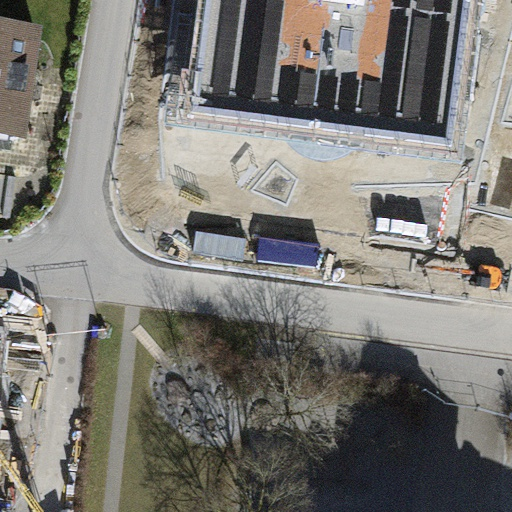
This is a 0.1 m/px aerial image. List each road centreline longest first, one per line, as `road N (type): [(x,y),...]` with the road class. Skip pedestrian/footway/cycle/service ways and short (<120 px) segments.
road 1 (residential): [(511,338),(73,274)]
road 2 (residential): [(120,0),(73,274)]
